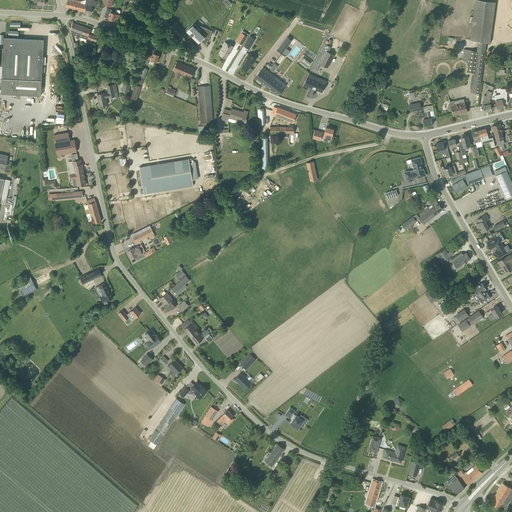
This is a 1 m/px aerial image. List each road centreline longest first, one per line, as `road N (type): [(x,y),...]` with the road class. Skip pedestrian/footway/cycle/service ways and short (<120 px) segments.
road 1 (residential): [(459,505),(294,448),(191,355),(114,255),(62,15)]
road 2 (residential): [(425,135),(283,101),(130,31),(62,15)]
road 3 (residential): [(511,308),(439,184),(425,135)]
